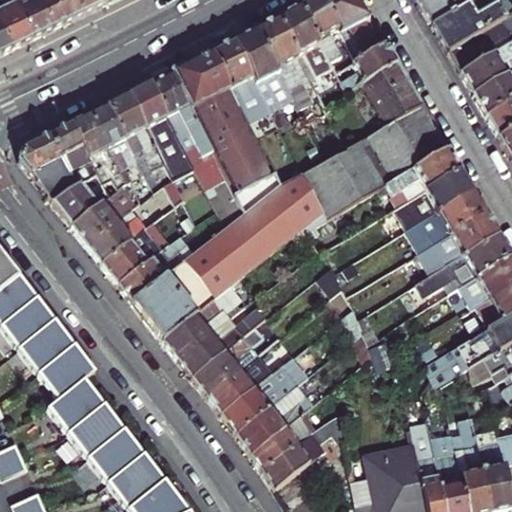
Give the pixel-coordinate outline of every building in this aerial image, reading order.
[(21,48),(31,42),(11,0),(0,0),(0,31),(10,53),(21,48)] [(11,0),(31,42),(51,33),(35,0),(11,0)] [(35,0),(51,33),(71,23),(59,0),(35,0)] [(59,0),(71,23),(107,6),(101,0),(59,0)] [(312,0),(299,8),(335,77),(347,70),(339,55),(330,36),(339,31),(322,0),(312,0)] [(341,35),(349,31),(364,60),(384,49),(355,0),(322,0),(339,31),(341,35)] [(469,6),(463,0),(413,0),(431,29),(469,6)] [(487,0),(463,0),(469,6),(431,29),(446,54),(503,20),(487,0)] [(487,0),(503,20),(511,14),(511,8),(505,0),(487,0)] [(340,85),(335,77),(299,8),(279,20),(299,60),(310,54),(329,90),(318,97),(325,109),(346,97),(345,94),(340,85)] [(493,56),(511,45),(511,14),(503,20),(446,54),(472,97),(511,73),(511,56),(498,65),(493,56)] [(269,26),(255,33),(292,105),(301,123),(325,109),(318,97),(312,86),(306,89),(292,63),(299,60),(279,20),(269,26)] [(0,57),(10,53),(0,31),(0,57)] [(348,50),(341,35),(339,31),(330,36),(339,55),(348,50)] [(255,33),(233,44),(269,117),(292,105),(255,33)] [(269,117),(233,44),(210,55),(247,128),(269,117)] [(511,45),(493,56),(498,65),(511,56),(511,45)] [(384,49),(364,60),(356,65),(351,68),(356,76),(340,85),(345,94),(361,85),(395,66),(384,49)] [(247,128),(210,55),(169,76),(242,219),(224,233),(174,273),(131,308),(154,336),(162,346),(225,296),(302,235),(304,239),(316,232),(329,224),(301,179),(279,191),(247,128)] [(395,66),(361,85),(387,131),(421,110),(395,66)] [(511,73),(472,97),(485,119),(511,103),(511,73)] [(169,76),(148,87),(192,171),(214,214),(224,233),(242,219),(169,76)] [(192,171),(148,87),(135,94),(125,98),(162,168),(170,183),(192,171)] [(125,98),(104,109),(122,143),(130,138),(138,153),(149,175),(162,168),(125,98)] [(511,103),(485,119),(499,142),(511,133),(511,103)] [(125,166),(133,181),(140,177),(130,158),(122,143),(104,109),(88,117),(109,156),(118,152),(125,166)] [(421,110),(387,131),(348,155),(347,153),(323,166),(301,179),(329,224),(383,191),(446,152),(421,110)] [(88,117),(70,126),(89,161),(96,157),(103,171),(114,165),(109,156),(88,117)] [(70,126),(48,138),(63,166),(76,189),(98,177),(89,161),(70,126)] [(511,133),(499,142),(511,162),(511,161),(511,133)] [(63,166),(48,138),(19,152),(18,166),(50,206),(67,195),(66,192),(52,174),(63,166)] [(130,158),(138,153),(130,138),(122,143),(130,158)] [(118,152),(109,156),(114,165),(117,171),(125,166),(118,152)] [(400,209),(417,198),(459,173),(446,152),(383,191),(385,195),(390,192),(400,209)] [(459,173),(417,198),(422,207),(403,218),(391,225),(392,228),(379,236),(385,247),(400,238),(472,195),(459,173)] [(98,177),(76,189),(85,205),(90,215),(103,204),(109,199),(98,177)] [(117,205),(135,192),(130,183),(125,186),(111,198),(117,205)] [(67,195),(50,206),(59,217),(71,208),(67,195)] [(472,195),(400,238),(406,249),(436,231),(441,241),(485,216),(472,195)] [(109,199),(103,204),(119,224),(127,217),(117,205),(111,198),(109,199)] [(417,198),(400,209),(398,210),(403,218),(422,207),(417,198)] [(119,224),(85,251),(100,269),(147,232),(174,210),(170,203),(159,212),(157,209),(139,223),(132,213),(127,217),(119,224)] [(103,204),(90,215),(70,231),(85,251),(119,224),(103,204)] [(90,215),(85,205),(63,223),(70,231),(90,215)] [(417,269),(425,282),(498,238),(485,216),(441,241),(447,251),(417,269)] [(147,232),(100,269),(118,291),(164,255),(147,232)] [(318,239),(316,232),(304,239),(307,245),(318,239)] [(407,292),(415,306),(444,289),(450,298),(458,293),(511,260),(498,238),(425,282),(407,292)] [(118,291),(131,308),(174,273),(168,265),(181,255),(175,246),(164,255),(118,291)] [(0,294),(18,279),(0,256),(0,294)] [(475,311),(511,289),(511,261),(511,260),(458,293),(461,298),(465,295),(470,303),(466,305),(471,313),(472,313),(475,311)] [(323,276),(317,265),(303,276),(310,286),(323,276)] [(0,330),(36,302),(18,279),(0,294),(0,330)] [(511,319),(511,289),(475,311),(488,333),(511,319)] [(162,346),(176,365),(210,338),(204,330),(234,308),(225,296),(162,346)] [(334,299),(322,308),(336,329),(347,321),(336,303),(334,299)] [(36,302),(0,330),(0,334),(16,354),(54,324),(36,302)] [(484,336),(485,335),(472,313),(471,313),(464,317),(477,340),(484,336)] [(511,347),(511,319),(488,333),(485,335),(484,336),(488,342),(461,357),(457,351),(425,370),(431,398),(480,367),(511,347)] [(176,365),(190,382),(255,330),(248,321),(233,332),(216,345),(210,338),(176,365)] [(359,342),(350,327),(347,321),(336,329),(350,349),(359,342)] [(74,349),(54,324),(16,354),(37,379),(74,349)] [(210,338),(216,345),(233,332),(228,325),(210,338)] [(190,382),(205,401),(251,365),(244,355),(263,340),(255,330),(190,382)] [(371,363),(365,352),(359,342),(350,349),(363,370),(371,363)] [(511,364),(511,347),(480,367),(493,388),(508,379),(503,370),(511,364)] [(94,374),(74,349),(37,379),(57,404),(83,383),(94,374)] [(251,365),(205,401),(220,419),(280,373),(271,362),(257,373),(251,365)] [(280,373),(220,419),(228,430),(235,439),(296,391),(305,384),(298,375),(285,384),(280,378),(283,376),(280,373)] [(511,406),(511,386),(508,379),(493,388),(506,410),(511,406)] [(104,408),(83,383),(57,404),(46,413),(67,438),(104,408)] [(235,439),(250,459),(301,419),(321,404),(314,395),(304,401),(296,391),(235,439)] [(124,433),(104,408),(67,438),(87,463),(124,433)] [(275,495),(296,480),(315,467),(327,457),(321,449),(335,439),(341,448),(350,441),(341,418),(314,437),(262,476),(275,495)] [(301,419),(250,459),(257,469),(262,476),(314,437),(301,419)] [(480,420),(470,422),(489,511),(511,511),(511,466),(504,468),(499,445),(488,448),(485,434),(483,435),(480,420)] [(489,511),(470,422),(455,425),(458,438),(450,439),(451,441),(455,459),(466,511),(489,511)] [(426,511),(443,511),(433,459),(430,445),(426,429),(409,433),(413,452),(426,511)] [(144,457),(124,433),(87,463),(107,487),(144,457)] [(430,445),(433,459),(439,458),(440,463),(455,459),(451,441),(430,445)] [(14,448),(0,454),(0,485),(26,474),(14,448)] [(426,511),(413,452),(366,462),(371,484),(355,487),(357,511),(426,511)] [(127,511),(165,482),(144,457),(107,487),(127,511)] [(466,511),(455,459),(440,463),(439,458),(433,459),(443,511),(466,511)] [(296,480),(304,492),(323,478),(315,467),(296,480)] [(189,511),(165,482),(127,511),(189,511)] [(42,511),(36,497),(10,509),(11,511),(42,511)]
